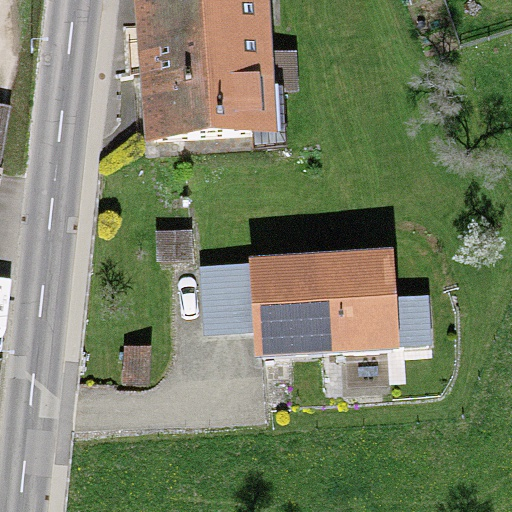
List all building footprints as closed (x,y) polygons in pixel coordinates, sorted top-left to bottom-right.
[(118,0),(127,77),(149,75),(153,141),(266,134),(257,0),(118,0)] [(0,163),(10,110),(0,108),(0,163)] [(188,261),(186,235),(158,238),(161,264),(188,261)] [(255,273),(260,360),(428,347),(425,302),(390,305),(387,265),(255,273)] [(146,385),(148,354),(127,353),(126,383),(146,385)]
